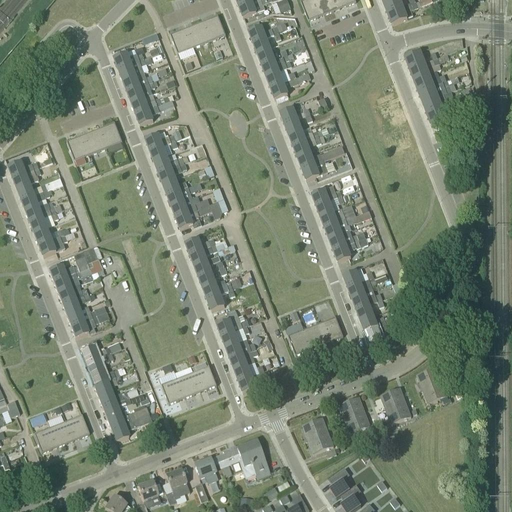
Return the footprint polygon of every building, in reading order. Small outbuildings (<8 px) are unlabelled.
[(252,4),(263,0),(235,0),(239,9),(252,4)] [(263,8),(272,4),(270,0),(263,0),(252,4),(239,9),(243,21),(256,16),(264,12),(263,8)] [(316,20),(324,17),(317,0),(310,0),(301,4),(308,23),(309,23),(309,22),(315,19),(316,20)] [(331,14),(340,11),(335,0),(317,0),(324,17),(325,17),(324,16),(331,13),(331,14)] [(354,0),(335,0),(340,11),(340,10),(347,7),(347,8),(356,4),(354,0)] [(387,16),(403,10),(398,0),(395,0),(383,5),(387,16)] [(403,10),(387,16),(392,28),(407,21),(413,18),(411,13),(421,9),(433,4),(430,0),(428,0),(416,5),(411,7),(410,6),(403,10)] [(277,5),(281,15),(290,11),(286,2),(277,5)] [(202,25),(209,44),(225,38),(218,18),(209,22),(209,23),(203,25),(202,24),(202,25)] [(271,39),(279,36),(278,34),(277,30),(263,35),(261,29),(259,24),(248,28),(250,34),(248,34),(253,46),(271,39)] [(209,44),(202,25),(193,28),(194,29),(187,31),(187,30),(186,31),(194,50),(209,44)] [(277,29),(279,35),(282,34),(288,32),(287,29),(285,26),(277,29)] [(293,30),(291,31),(288,32),(282,34),(284,40),(284,41),(295,37),(293,30)] [(194,50),(186,31),(178,34),(178,35),(171,37),(171,36),(170,37),(178,56),(194,50)] [(148,49),(160,44),(157,36),(144,41),(148,49)] [(277,43),(281,41),(279,36),(271,39),(253,46),(257,57),(270,52),(270,51),(279,48),(277,43)] [(159,56),(157,50),(149,53),(152,59),(159,56)] [(262,68),(274,63),(272,57),(270,52),(257,57),(262,68)] [(220,53),(214,55),(216,62),(222,60),(220,53)] [(405,60),(409,72),(425,66),(420,54),(405,60)] [(118,72),(131,67),(144,62),(142,56),(137,58),(137,57),(129,60),(127,55),(114,60),(118,72)] [(447,57),(437,60),(433,62),(425,66),(409,72),(413,83),(429,77),(437,74),(435,68),(440,67),(439,66),(449,62),(447,57)] [(274,63),(262,68),(266,80),(279,75),(287,71),(291,70),(289,64),(290,64),(287,58),(282,60),(274,63)] [(144,62),(131,67),(118,72),(123,83),(135,78),(144,75),(142,69),(154,65),(152,59),(144,62)] [(270,91),(283,86),(279,75),(266,80),(270,91)] [(156,84),(159,82),(157,76),(151,78),(153,85),(156,84)] [(308,76),(296,81),(292,83),(294,88),(309,83),(311,82),(308,76)] [(433,88),(429,77),(413,83),(418,94),(433,88)] [(140,89),(153,85),(151,78),(137,83),(135,78),(123,83),(127,94),(140,89)] [(175,88),(173,82),(166,85),(168,91),(175,88)] [(422,106),(451,95),(446,83),(441,85),(433,88),(418,94),(422,106)] [(155,90),(155,89),(153,85),(140,89),(127,94),(131,106),(144,101),(153,98),(151,92),(155,90)] [(276,102),(287,97),(283,86),(270,91),(275,102),(276,102)] [(475,98),(474,94),(462,99),(463,103),(471,100),(475,98)] [(455,106),(451,95),(422,106),(427,117),(442,111),(455,106)] [(445,118),(458,114),(462,124),(478,118),(471,100),(463,103),(455,106),(442,111),(427,117),(431,128),(447,122),(445,118)] [(160,101),(146,106),(144,101),(131,106),(136,117),(148,112),(162,107),(160,101)] [(321,113),(328,110),(324,101),(318,103),(321,113)] [(162,107),(148,112),(136,117),(140,129),(153,124),(151,119),(160,115),(174,109),(172,103),(170,104),(166,105),(162,107)] [(284,127),(297,122),(293,111),(280,116),(284,127)] [(289,138),(301,133),(297,122),(284,127),(289,138)] [(99,131),(98,131),(106,151),(122,145),(114,125),(106,129),(106,130),(99,132),(99,131)] [(319,140),(323,138),(328,136),(327,130),(312,135),(310,130),(301,133),(289,138),(293,150),(306,145),(314,141),(319,140)] [(83,138),(90,157),(106,151),(98,131),(90,135),(90,136),(84,138),(83,137),(83,138)] [(176,143),(182,140),(179,133),(173,135),(174,137),(176,143)] [(150,153),(162,148),(171,145),(176,143),(174,137),(160,143),(158,137),(145,142),(150,153)] [(90,157),(83,138),(74,141),(75,142),(68,144),(68,143),(67,144),(74,163),(90,157)] [(298,161),(310,156),(306,145),(293,150),(298,161)] [(166,160),(164,155),(162,148),(150,153),(154,165),(166,160)] [(310,156),(298,161),(302,172),(315,168),(323,165),(333,161),(345,156),(342,149),(320,158),(320,157),(312,160),(310,156)] [(158,176),(171,171),(184,166),(182,160),(177,162),(168,165),(167,160),(166,160),(154,165),(158,176)] [(13,180),(26,175),(38,170),(36,165),(23,170),(21,164),(8,169),(13,180)] [(328,176),(325,170),(323,165),(315,168),(302,172),(306,184),(319,179),(328,176)] [(184,166),(171,171),(158,176),(163,187),(175,182),(173,178),(182,175),(182,174),(186,172),(184,166)] [(38,170),(26,175),(13,180),(17,192),(30,187),(30,186),(38,183),(39,182),(37,178),(41,177),(38,170)] [(204,173),(198,175),(200,181),(206,179),(204,173)] [(60,181),(45,187),(47,193),(62,187),(60,181)] [(177,187),(175,182),(163,187),(167,198),(180,194),(188,191),(185,184),(177,187)] [(17,192),(21,203),(34,198),(42,195),(40,189),(32,192),(30,187),(17,192)] [(342,198),(339,193),(334,195),(332,189),(325,192),(311,197),(316,209),(329,203),(337,201),(342,199),(342,198)] [(184,204),(192,201),(190,196),(188,191),(180,194),(167,198),(171,210),(184,205),(184,204)] [(21,203),(26,214),(39,209),(37,205),(46,202),(45,201),(50,199),(47,193),(42,195),(34,198),(21,203)] [(171,210),(176,221),(188,216),(202,211),(200,205),(197,199),(192,201),(184,204),(184,205),(171,210)] [(320,220),(333,215),(333,214),(329,203),(316,209),(320,220)] [(51,218),(56,215),(62,213),(60,207),(50,211),(48,206),(39,209),(26,214),(30,226),(43,221),(51,218)] [(188,216),(176,221),(180,232),(193,228),(193,227),(197,225),(195,221),(204,217),(202,211),(188,216)] [(338,226),(346,223),(341,211),(333,214),(333,215),(320,220),(325,231),(338,226)] [(369,214),(346,223),(338,226),(325,231),(329,243),(342,238),(350,235),(350,234),(351,233),(349,228),(355,226),(371,220),(369,214)] [(30,226),(35,237),(47,232),(43,221),(30,226)] [(39,248),(52,243),(65,238),(62,232),(49,237),(47,232),(35,237),(39,248)] [(359,244),(365,242),(363,235),(352,239),(350,235),(342,238),(329,243),(333,254),(354,246),(359,244)] [(65,238),(52,243),(39,248),(43,260),(56,255),(55,250),(63,247),(63,246),(67,244),(65,238)] [(189,257),(202,252),(225,243),(215,247),(213,242),(200,247),(198,241),(185,246),(189,257)] [(348,255),(361,250),(367,247),(365,242),(359,244),(354,246),(333,254),(338,265),(350,261),(348,255)] [(225,243),(202,252),(189,257),(194,269),(207,264),(205,259),(217,254),(219,258),(235,252),(233,247),(227,250),(225,243)] [(99,267),(93,251),(74,258),(78,268),(64,274),(62,268),(49,273),(53,284),(99,267)] [(207,264),(209,268),(220,264),(218,259),(207,264)] [(198,280),(211,275),(209,268),(207,264),(194,269),(198,280)] [(101,273),(99,267),(53,284),(57,296),(70,291),(79,287),(77,282),(101,273)] [(347,290),(360,285),(355,274),(343,279),(347,290)] [(203,291),(216,286),(211,275),(198,280),(203,291)] [(230,286),(233,292),(242,288),(239,280),(230,284),(230,286)] [(374,297),(371,288),(376,286),(373,280),(368,282),(360,285),(347,290),(352,301),(364,296),(366,301),(374,297)] [(392,288),(396,297),(403,295),(399,285),(392,288)] [(233,293),(233,292),(230,286),(226,287),(217,291),(216,286),(203,291),(207,303),(220,298),(228,294),(233,293)] [(88,297),(86,291),(72,296),(70,291),(57,296),(62,307),(75,302),(88,297)] [(356,313),(369,308),(377,304),(382,303),(379,296),(375,298),(374,297),(366,301),(364,296),(352,301),(356,313)] [(79,312),(87,309),(85,305),(90,303),(88,297),(75,302),(62,307),(66,318),(79,313),(79,312)] [(211,314),(224,309),(220,298),(207,303),(211,314)] [(319,320),(334,315),(329,301),(314,307),(319,320)] [(360,324),(373,319),(369,308),(356,313),(360,324)] [(79,312),(79,313),(66,318),(71,330),(83,325),(106,316),(104,309),(90,315),(88,309),(87,310),(87,309),(79,312)] [(221,339),(234,334),(242,331),(247,329),(251,327),(249,321),(245,323),(240,324),(238,319),(236,314),(235,314),(234,312),(226,315),(230,322),(217,327),(221,339)] [(293,324),(299,321),(296,314),(289,316),(293,324)] [(87,333),(93,330),(95,329),(95,327),(108,322),(106,316),(83,325),(71,330),(75,341),(88,336),(87,333)] [(375,323),(373,319),(360,324),(365,335),(378,330),(391,325),(388,319),(384,321),(383,320),(375,323)] [(319,326),(327,345),(327,344),(334,342),(334,343),(343,339),(336,320),(319,326)] [(400,321),(391,325),(378,330),(365,335),(369,347),(372,354),(385,348),(381,337),(389,334),(388,333),(393,331),(394,335),(399,333),(399,332),(400,321)] [(304,332),(311,352),(312,351),(311,350),(318,348),(319,349),(327,345),(319,326),(304,332)] [(311,352),(304,332),(288,338),(295,358),(296,357),(296,356),(303,354),(303,355),(311,352)] [(221,339),(225,350),(238,345),(234,334),(221,339)] [(80,354),(85,366),(97,361),(111,356),(121,352),(118,345),(108,349),(108,350),(104,352),(103,350),(94,354),(93,349),(80,354)] [(242,357),(256,351),(254,347),(253,345),(249,347),(240,351),(238,345),(225,350),(230,362),(242,357)] [(256,351),(242,357),(230,362),(234,373),(247,368),(247,367),(245,362),(253,359),(258,357),(256,351)] [(97,361),(85,366),(89,377),(102,372),(100,367),(109,364),(113,362),(111,356),(97,361)] [(273,371),(280,368),(277,362),(271,365),(273,371)] [(255,365),(247,368),(234,373),(238,384),(251,379),(264,375),(262,368),(257,370),(255,365)] [(209,369),(193,375),(200,395),(201,394),(200,393),(206,391),(206,392),(216,388),(209,369)] [(123,370),(117,372),(112,374),(112,373),(104,377),(102,372),(89,377),(93,388),(106,383),(125,376),(123,370)] [(422,392),(442,385),(436,370),(416,378),(419,385),(421,384),(424,391),(422,392)] [(93,388),(98,400),(110,395),(109,390),(117,387),(117,386),(132,381),(129,374),(125,376),(106,383),(93,388)] [(193,375),(177,381),(185,401),(194,397),(194,396),(199,393),(200,395),(193,375)] [(243,396),(256,391),(260,389),(258,383),(266,380),(264,375),(251,379),(238,384),(243,396)] [(466,375),(458,375),(458,383),(466,383),(466,375)] [(177,381),(161,387),(169,407),(179,403),(178,402),(184,400),(184,401),(185,401),(177,381)] [(442,385),(422,392),(424,392),(427,399),(425,400),(428,407),(448,399),(442,385)] [(385,412),(385,413),(405,405),(400,390),(380,398),(382,405),(384,404),(387,412),(385,412)] [(112,399),(110,395),(98,400),(102,411),(115,406),(130,400),(138,397),(135,391),(126,395),(126,394),(121,396),(121,395),(112,399)] [(117,411),(126,408),(132,406),(130,400),(115,406),(102,411),(107,422),(119,417),(119,416),(117,411)] [(344,422),(364,414),(359,400),(339,408),(341,414),(343,414),(346,421),(344,422)] [(6,407),(8,413),(7,413),(10,421),(16,418),(19,417),(14,404),(6,407)] [(405,405),(385,413),(387,412),(390,420),(388,420),(391,427),(411,419),(405,405)] [(141,408),(136,410),(133,411),(134,415),(128,417),(128,418),(126,418),(124,414),(119,416),(119,417),(107,422),(111,433),(124,429),(149,418),(145,406),(141,408)] [(346,422),(349,430),(347,430),(350,437),(370,429),(364,414),(344,422),(345,422),(346,422)] [(156,415),(149,418),(151,423),(158,420),(156,415)] [(65,424),(73,443),(73,442),(79,440),(79,441),(89,437),(81,418),(65,424)] [(151,424),(151,423),(149,418),(124,429),(111,433),(115,445),(128,440),(126,434),(151,424)] [(39,426),(36,419),(29,422),(32,429),(39,426)] [(328,435),(322,420),(302,428),(305,435),(307,434),(309,442),(308,442),(328,435)] [(73,443),(65,424),(50,430),(57,450),(67,446),(66,445),(72,442),(72,444),(73,443)] [(57,450),(50,430),(34,436),(41,456),(51,452),(51,451),(56,449),(57,450)] [(333,449),(328,435),(308,442),(308,443),(310,442),(313,449),(311,450),(313,457),(333,449)] [(236,451),(239,457),(236,458),(238,463),(240,462),(241,463),(239,463),(239,464),(242,473),(245,482),(256,477),(258,482),(269,478),(256,444),(236,451)] [(239,457),(236,451),(235,449),(234,449),(236,452),(232,453),(232,452),(230,451),(223,454),(224,456),(216,459),(217,461),(215,462),(217,468),(219,467),(221,471),(228,469),(231,467),(234,476),(242,473),(239,464),(239,463),(241,463),(240,462),(238,463),(236,458),(239,457)] [(370,461),(365,454),(360,458),(365,465),(370,461)] [(217,468),(215,462),(211,464),(210,462),(194,468),(199,482),(205,479),(208,486),(217,482),(215,476),(216,476),(213,469),(217,468)] [(349,492),(343,483),(350,478),(345,471),(329,482),(334,489),(330,492),(336,502),(341,499),(349,493),(349,492)] [(180,473),(166,478),(171,492),(172,495),(165,497),(169,508),(176,505),(175,502),(179,501),(179,499),(189,496),(181,472),(180,473)] [(138,489),(143,504),(158,499),(152,484),(138,489)] [(387,490),(382,484),(377,487),(382,494),(387,490)] [(207,503),(201,486),(194,488),(201,506),(207,503)] [(355,511),(361,509),(354,499),(361,494),(356,487),(349,492),(349,493),(341,499),(345,505),(341,508),(343,511),(355,511)] [(263,498),(264,499),(267,504),(278,498),(274,491),(263,498)] [(290,504),(286,498),(279,502),(282,507),(282,508),(290,504)] [(307,511),(299,498),(292,502),(296,509),(291,511),(307,511)] [(104,511),(105,511),(123,511),(127,508),(113,499),(104,511)] [(400,507),(395,500),(390,504),(395,511),(400,507)] [(251,501),(240,501),(240,511),(250,511),(251,501)]
